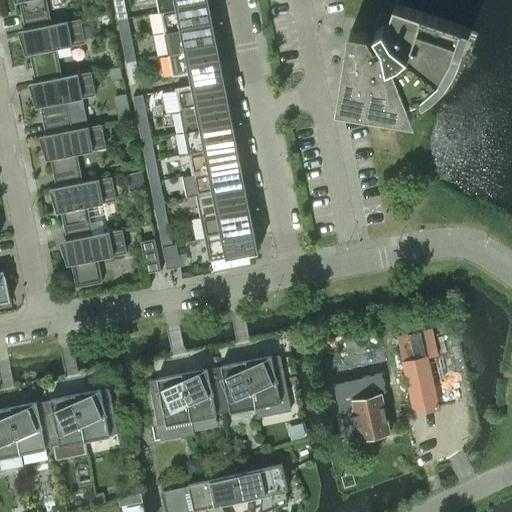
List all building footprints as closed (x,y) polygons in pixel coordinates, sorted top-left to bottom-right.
[(15,0),(16,1),(20,0),(25,29),(51,24),(46,0),(15,0)] [(123,0),(113,0),(117,14),(126,12),(123,0)] [(208,0),(157,0),(160,11),(209,1),(208,0)] [(209,1),(160,11),(164,32),(213,22),(209,1)] [(458,63),(461,55),(454,53),(463,26),(395,3),(389,20),(392,24),(386,27),(385,26),(375,31),(377,33),(371,37),(368,33),(351,30),(341,96),(368,101),(367,109),(398,113),(395,105),(420,95),(440,78),(446,83),(451,76),(458,63)] [(100,21),(111,19),(110,13),(99,15),(100,21)] [(51,24),(25,29),(19,31),(26,54),(30,53),(36,82),(62,77),(56,47),(85,42),(81,18),(51,24)] [(128,22),(118,24),(122,40),(132,39),(128,22)] [(213,22),(164,32),(168,53),(218,44),(213,22)] [(132,39),(122,40),(125,57),(135,55),(132,39)] [(224,78),(218,44),(168,53),(173,76),(190,72),(192,84),(224,78)] [(136,60),(126,62),(130,84),(140,82),(136,60)] [(62,77),(36,82),(29,83),(37,106),(40,105),(46,134),(72,129),(66,100),(96,94),(91,71),(62,77)] [(229,101),(224,78),(192,84),(175,88),(180,111),(225,102),(225,100),(227,100),(227,102),(229,101)] [(146,112),(143,94),(133,96),(136,114),(146,112)] [(225,102),(180,111),(184,132),(229,123),(229,122),(231,121),(231,123),(233,122),(229,101),(227,102),(227,100),(225,100),(225,102)] [(229,123),(184,132),(188,153),(234,144),(233,143),(235,143),(235,144),(237,143),(233,122),(231,123),(231,121),(229,122),(229,123)] [(148,122),(138,124),(141,140),(151,138),(148,122)] [(101,123),(72,129),(46,134),(39,136),(47,159),(51,158),(56,187),(83,182),(77,153),(106,147),(101,123)] [(151,138),(141,140),(145,157),(154,155),(151,138)] [(234,144),(188,153),(192,174),(238,165),(237,164),(239,164),(240,165),(242,165),(237,143),(235,144),(235,143),(233,143),(234,144)] [(156,164),(147,166),(150,183),(160,181),(156,164)] [(238,165),(192,174),(196,196),(242,187),(242,185),(244,185),(244,186),(246,186),(242,165),(240,165),(239,164),(237,164),(238,165)] [(112,176),(83,182),(56,187),(57,187),(50,188),(57,211),(61,210),(67,240),(93,234),(87,205),(116,199),(112,176)] [(160,181),(150,183),(153,199),(163,197),(160,181)] [(242,187),(196,196),(201,217),(246,208),(246,206),(248,206),(248,207),(250,207),(246,186),(244,186),(244,185),(242,185),(242,187)] [(246,208),(201,217),(205,238),(250,229),(250,228),(252,227),(252,229),(254,228),(250,207),(248,207),(248,206),(246,206),(246,208)] [(165,207),(155,209),(158,225),(168,223),(165,207)] [(168,223),(158,225),(161,241),(171,239),(168,223)] [(250,229),(205,238),(209,260),(259,250),(254,228),(252,229),(252,227),(250,228),(250,229)] [(93,234),(67,240),(60,241),(68,264),(72,263),(76,287),(102,281),(98,258),(127,252),(122,229),(93,234)] [(155,238),(141,241),(147,273),(161,270),(155,238)] [(176,244),(163,246),(167,269),(181,266),(176,244)] [(0,301),(11,299),(6,273),(0,274),(0,301)] [(415,311),(391,317),(393,325),(417,319),(415,311)] [(414,413),(438,408),(427,356),(437,354),(432,329),(397,337),(403,361),(414,413)] [(279,354),(267,358),(260,360),(259,357),(246,360),(256,407),(288,400),(279,354)] [(234,365),(226,366),(214,367),(223,413),(256,407),(246,360),(234,362),(234,365)] [(214,367),(203,370),(196,372),(195,370),(182,372),(191,419),(223,413),(214,367)] [(159,426),(191,419),(182,372),(169,375),(170,377),(150,380),(159,426)] [(377,434),(390,432),(381,393),(380,393),(378,384),(352,390),(354,398),(353,399),(361,438),(364,437),(368,439),(375,437),(377,434)] [(108,388),(97,391),(89,393),(89,391),(76,393),(85,440),(118,434),(108,388)] [(63,398),(55,399),(44,400),(53,446),(85,440),(76,393),(63,396),(63,398)] [(44,400),(32,404),(25,406),(24,403),(11,406),(21,453),(53,446),(44,400)] [(23,465),(21,453),(11,406),(0,408),(0,466),(1,469),(23,465)] [(282,463),(235,473),(241,499),(254,496),(254,495),(262,494),(260,511),(263,511),(288,501),(281,490),(288,489),(282,463)] [(189,485),(164,490),(168,511),(182,511),(190,510),(205,506),(206,511),(225,511),(220,503),(227,500),(227,501),(241,499),(235,473),(189,483),(189,485)] [(95,493),(97,504),(105,501),(104,491),(95,493)]
